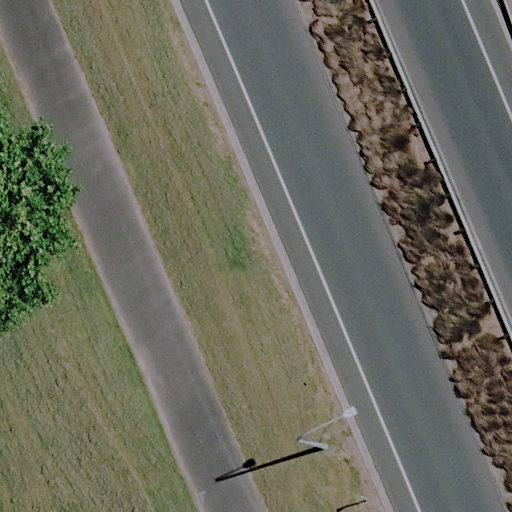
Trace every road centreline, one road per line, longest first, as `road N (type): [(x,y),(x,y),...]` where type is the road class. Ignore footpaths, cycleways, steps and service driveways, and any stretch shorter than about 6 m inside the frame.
road 1 (secondary): [(457,511),(248,0)]
road 2 (secondary): [(427,0),(511,203)]
